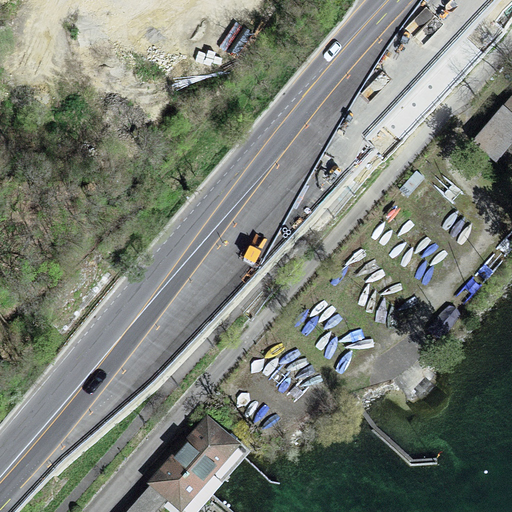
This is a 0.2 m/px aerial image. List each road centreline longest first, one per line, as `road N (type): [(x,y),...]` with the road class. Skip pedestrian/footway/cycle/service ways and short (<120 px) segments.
road 1 (primary): [(434,0),(283,157),(0,477)]
road 2 (residential): [(103,511),(511,51)]
